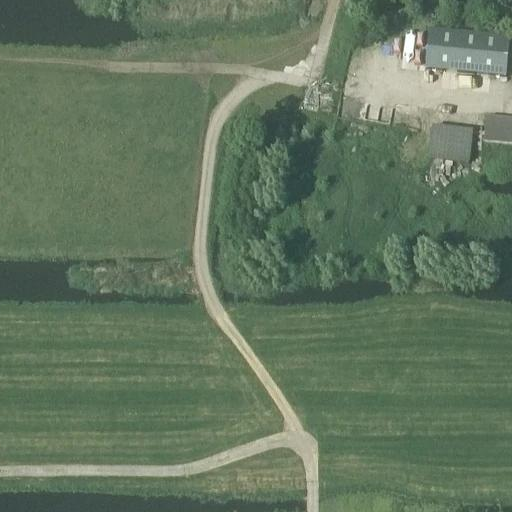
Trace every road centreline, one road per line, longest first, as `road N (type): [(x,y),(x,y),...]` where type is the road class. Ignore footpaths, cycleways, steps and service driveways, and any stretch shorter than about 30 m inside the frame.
road 1 (track): [(312,511),(310,468),(291,445),(271,443),(191,471),(0,476)]
road 2 (track): [(332,0),(312,83),(225,70),(115,68)]
